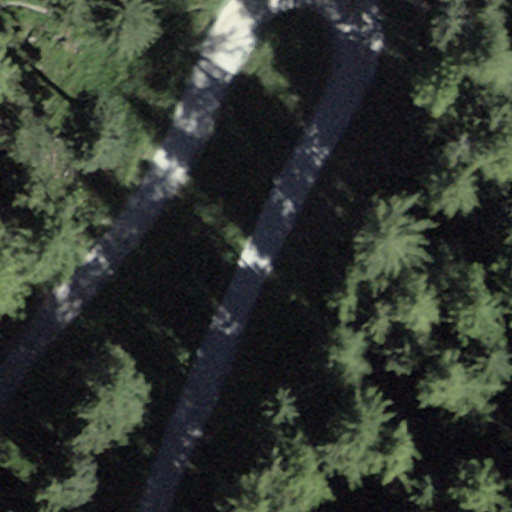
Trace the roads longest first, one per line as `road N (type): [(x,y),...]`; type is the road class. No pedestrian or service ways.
road 1 (track): [(157,511),(230,324),(317,173),(349,94),(345,0)]
road 2 (track): [(248,0),(181,101),(165,168),(123,247),(0,380)]
